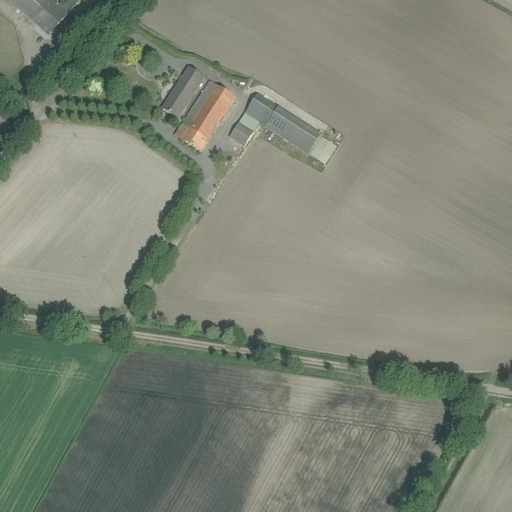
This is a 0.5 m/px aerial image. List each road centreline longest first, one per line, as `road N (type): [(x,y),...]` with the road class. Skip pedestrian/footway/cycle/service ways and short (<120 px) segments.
road 1 (track): [(0,313),(511,392)]
road 2 (unclassified): [(0,161),(140,0)]
